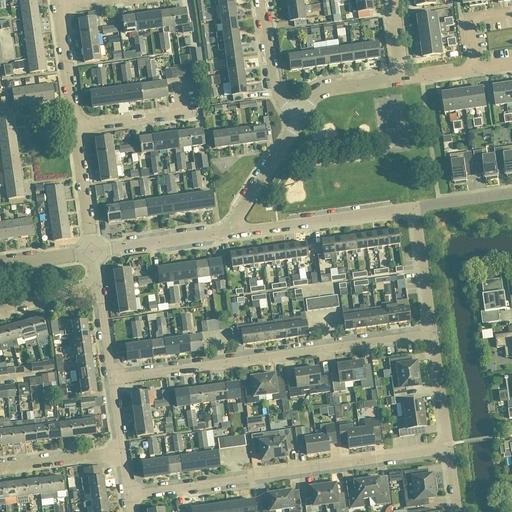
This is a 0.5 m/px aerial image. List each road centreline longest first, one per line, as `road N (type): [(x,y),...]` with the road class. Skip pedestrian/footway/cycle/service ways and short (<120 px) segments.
road 1 (residential): [(125,495),(447,449)]
road 2 (residential): [(109,379),(430,333)]
road 3 (residential): [(413,211),(235,233)]
road 4 (residential): [(91,254),(235,233)]
road 5 (residential): [(235,233),(233,223),(299,119)]
road 6 (residential): [(299,119),(277,98),(261,0)]
road 7 (residential): [(91,254),(73,128)]
road 8 (residential): [(430,333),(413,211)]
road 9 (residential): [(73,128),(56,8)]
